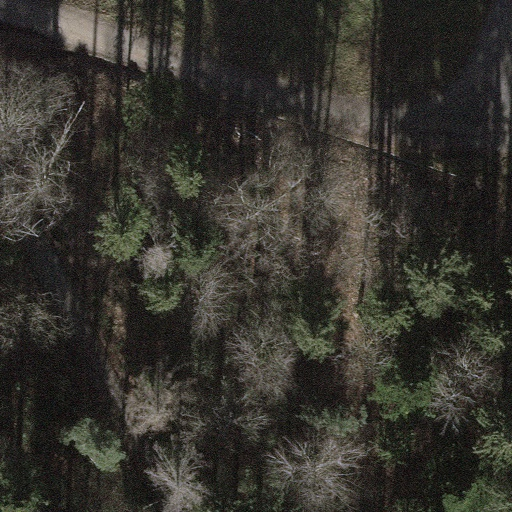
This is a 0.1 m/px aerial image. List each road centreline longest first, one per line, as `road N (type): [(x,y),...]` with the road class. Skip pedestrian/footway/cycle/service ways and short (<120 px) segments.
road 1 (track): [(462,119),(383,113),(0,11)]
road 2 (track): [(511,3),(462,119)]
